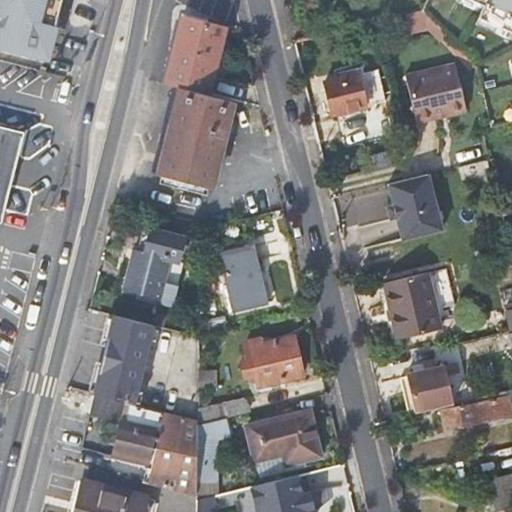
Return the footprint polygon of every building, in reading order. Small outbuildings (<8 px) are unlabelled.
[(0,0),(0,42),(46,54),(56,19),(60,0),(0,0)] [(511,0),(477,0),(486,4),(477,24),(492,31),(495,25),(511,32),(511,0)] [(411,24),(432,18),(423,9),(408,13),(411,24)] [(184,17),(167,84),(182,88),(208,94),(225,28),(184,17)] [(407,73),(418,114),(450,106),(452,112),(467,109),(454,60),(407,73)] [(370,100),(385,99),(382,68),(367,69),(370,100)] [(326,81),(334,114),(366,106),(359,73),(326,81)] [(211,189),(233,101),(208,94),(182,88),(160,176),(211,189)] [(419,120),(452,112),(450,106),(418,114),(419,120)] [(511,135),(511,121),(493,125),(484,127),(487,142),(511,135)] [(26,131),(0,124),(0,132),(24,138),(26,131)] [(0,221),(3,221),(24,138),(0,132),(0,221)] [(464,180),(494,173),(491,158),(460,166),(464,180)] [(430,172),(390,181),(395,204),(398,215),(403,237),(443,228),(430,172)] [(509,212),(504,187),(499,189),(502,202),(504,213),(509,212)] [(395,204),(389,205),(392,216),(398,215),(395,204)] [(161,303),(165,284),(171,261),(180,263),(186,239),(151,230),(146,252),(136,249),(124,294),(161,303)] [(255,245),(221,253),(235,312),(269,304),(255,245)] [(511,251),(511,250),(498,253),(500,262),(511,258),(511,251)] [(482,256),(483,265),(500,262),(498,253),(482,256)] [(511,258),(500,262),(501,269),(511,266),(511,258)] [(214,271),(201,272),(202,294),(215,293),(214,271)] [(430,271),(387,280),(400,338),(443,327),(430,271)] [(179,287),(165,284),(161,303),(174,306),(179,287)] [(153,324),(114,314),(113,318),(106,345),(102,362),(95,389),(94,393),(128,402),(133,403),(153,324)] [(106,345),(113,318),(107,316),(100,343),(106,345)] [(227,317),(200,322),(200,334),(200,335),(229,328),(227,317)] [(296,336),(251,347),(253,360),(245,362),(247,375),(257,373),(261,387),(305,376),(296,336)] [(95,389),(102,362),(96,361),(89,388),(95,389)] [(407,373),(416,410),(455,401),(446,364),(407,373)] [(216,370),(200,371),(199,389),(220,388),(216,370)] [(511,387),(485,394),(486,400),(510,395),(511,394),(511,387)] [(511,404),(510,395),(486,400),(442,410),(445,428),(511,412),(511,404)] [(249,398),(199,409),(199,419),(198,424),(228,417),(252,411),(249,398)] [(147,462),(152,463),(147,482),(198,495),(198,483),(198,475),(198,439),(198,424),(199,419),(168,411),(133,403),(128,402),(123,421),(121,421),(112,455),(146,464),(147,462)] [(322,456),(311,413),(249,428),(256,461),(285,453),(288,464),(322,456)] [(198,475),(198,483),(198,495),(198,499),(214,495),(220,494),(220,482),(220,441),(233,437),(228,417),(198,424),(198,439),(198,475)] [(511,475),(494,480),(500,509),(511,505),(511,475)] [(295,476),(251,486),(257,511),(303,511),(303,510),(299,495),(295,476)] [(85,480),(76,511),(154,511),(158,498),(85,480)] [(308,493),(299,495),(303,510),(311,508),(308,493)] [(217,511),(214,495),(198,499),(197,511),(217,511)]
